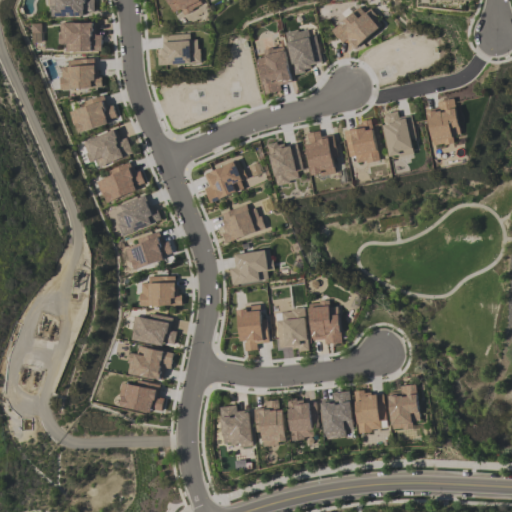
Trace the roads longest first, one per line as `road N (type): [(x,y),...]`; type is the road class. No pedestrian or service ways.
road 1 (residential): [(185,443),(84,444),(54,434),(46,420),(44,393),(63,346),(77,228),(0,52)]
road 2 (residential): [(123,0),(138,101),(170,154),(207,279),(205,370),(183,429),(202,511)]
road 3 (tertiary): [(246,511),(336,490),(511,487)]
road 4 (residential): [(349,89),(170,154)]
road 5 (residential): [(377,353),(294,376),(205,370)]
